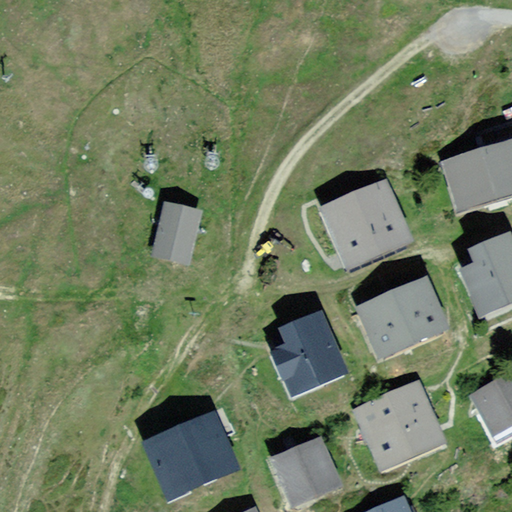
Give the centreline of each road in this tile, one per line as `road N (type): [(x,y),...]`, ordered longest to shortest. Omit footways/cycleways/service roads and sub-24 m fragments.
road 1 (track): [(456,12),(289,157),(243,282),(220,297),(137,417),(101,511)]
road 2 (residential): [(243,282),(354,283),(417,256),(440,257),(511,223)]
